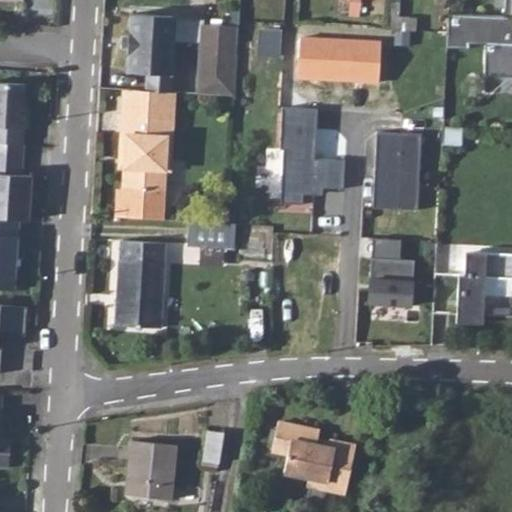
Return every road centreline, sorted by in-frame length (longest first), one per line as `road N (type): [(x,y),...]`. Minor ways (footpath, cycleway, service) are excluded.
road 1 (residential): [(64,395),(391,369),(511,374)]
road 2 (residential): [(83,55),(64,395)]
